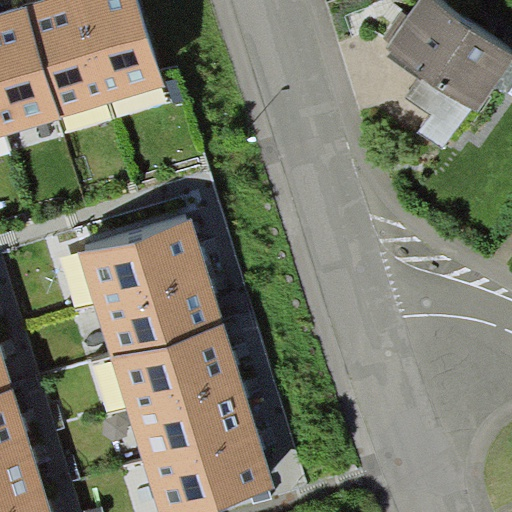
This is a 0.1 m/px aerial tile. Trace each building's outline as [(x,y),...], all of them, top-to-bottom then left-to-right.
[(114,102),(83,0),(44,0),(27,6),(60,116),(114,102)] [(83,0),(114,102),(166,86),(139,0),(83,0)] [(470,109),(475,112),(494,85),(506,94),(508,92),(511,86),(511,53),(435,0),(421,0),(386,46),(391,50),(386,57),(420,79),(421,76),(470,109)] [(27,6),(0,13),(0,111),(6,132),(60,116),(27,6)] [(443,148),(470,109),(421,76),(420,79),(407,97),(431,114),(419,131),(443,148)] [(193,218),(79,253),(94,305),(208,269),(193,218)] [(208,269),(94,305),(111,358),(225,323),(208,269)] [(111,358),(128,409),(239,375),(225,323),(111,358)] [(0,391),(14,387),(0,349),(0,391)] [(239,375),(128,409),(147,467),(256,431),(239,375)] [(0,452),(30,444),(14,387),(0,391),(0,452)] [(189,511),(275,485),(256,431),(147,467),(160,511),(189,511)] [(0,511),(10,511),(46,502),(30,444),(0,452),(0,511)] [(49,511),(46,502),(10,511),(49,511)]
